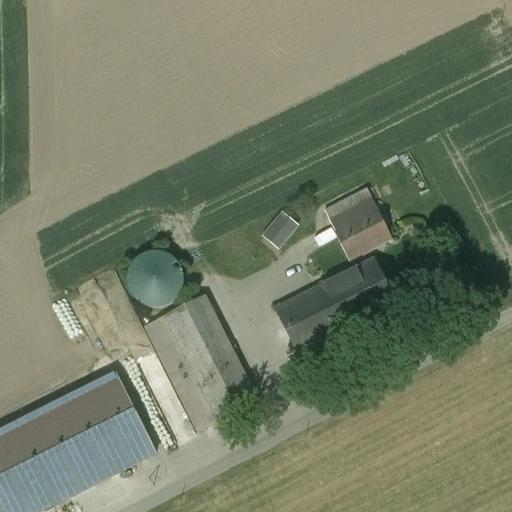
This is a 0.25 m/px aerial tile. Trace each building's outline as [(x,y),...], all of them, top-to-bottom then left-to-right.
[(367,193),(325,214),(350,262),(391,241),(367,193)] [(297,228),(283,217),(268,236),(281,247),(297,228)] [(180,265),(134,249),(118,294),(165,311),(180,265)] [(373,263),(277,313),(302,360),(398,311),(373,263)] [(205,299),(167,318),(220,424),(258,406),(205,299)] [(199,435),(220,424),(167,318),(146,329),(199,435)] [(46,511),(156,457),(116,378),(0,436),(0,511),(46,511)]
